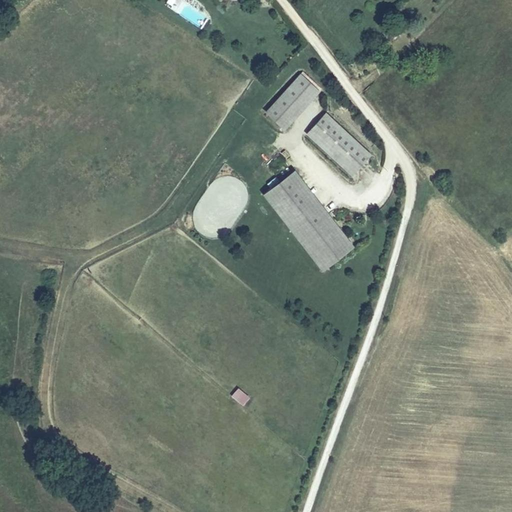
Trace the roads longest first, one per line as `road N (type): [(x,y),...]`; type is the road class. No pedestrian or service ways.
road 1 (unclassified): [(308,511),(410,195),(404,160),(282,0)]
road 2 (track): [(404,160),(511,256)]
